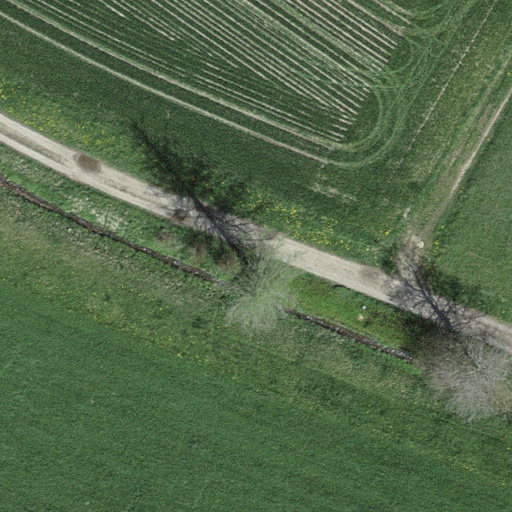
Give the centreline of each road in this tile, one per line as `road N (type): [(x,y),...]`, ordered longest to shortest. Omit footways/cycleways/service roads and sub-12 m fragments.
road 1 (track): [(511,343),(56,160),(0,130)]
road 2 (track): [(381,288),(511,73)]
